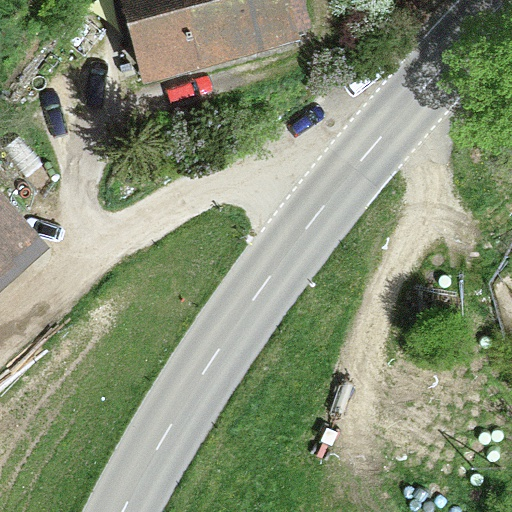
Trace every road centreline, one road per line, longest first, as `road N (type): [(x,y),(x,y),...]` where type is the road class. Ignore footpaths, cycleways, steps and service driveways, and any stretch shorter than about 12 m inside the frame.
road 1 (primary): [(115,511),(165,411),(326,202)]
road 2 (track): [(326,202),(197,198),(113,237),(0,341)]
road 3 (primary): [(499,0),(326,202)]
